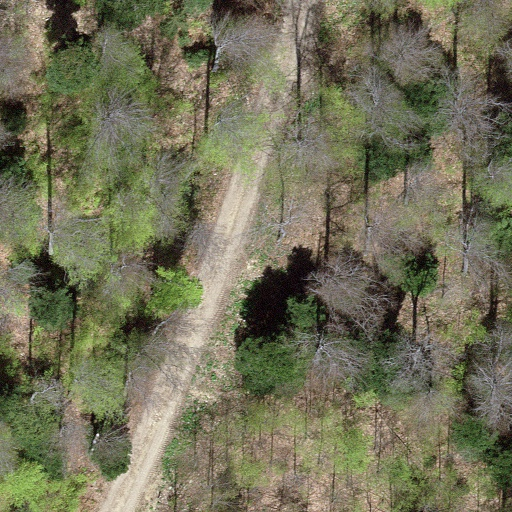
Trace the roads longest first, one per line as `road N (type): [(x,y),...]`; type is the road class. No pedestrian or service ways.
road 1 (track): [(115,511),(162,413),(292,77),(313,0)]
road 2 (track): [(440,0),(292,77)]
